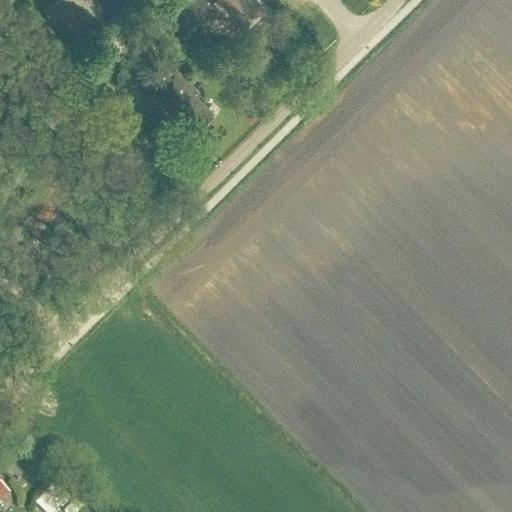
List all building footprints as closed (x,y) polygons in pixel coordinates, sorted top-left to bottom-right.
[(95,9),(99,13),(113,0),(53,0),(44,8),(67,34),(95,9)] [(212,0),(185,0),(175,11),(192,27),(215,3),(212,0)] [(216,0),(219,3),(247,29),(268,6),(262,0),(216,0)] [(68,58),(79,49),(66,35),(56,45),(68,58)] [(197,93),(200,90),(175,65),(172,68),(163,61),(145,80),(153,88),(150,90),(176,115),(179,112),(195,127),(213,108),(197,93)] [(93,63),(83,72),(90,81),(101,72),(93,63)] [(24,188),(18,201),(49,214),(66,177),(42,166),(31,191),(24,188)] [(0,504),(9,497),(0,487),(0,504)]
